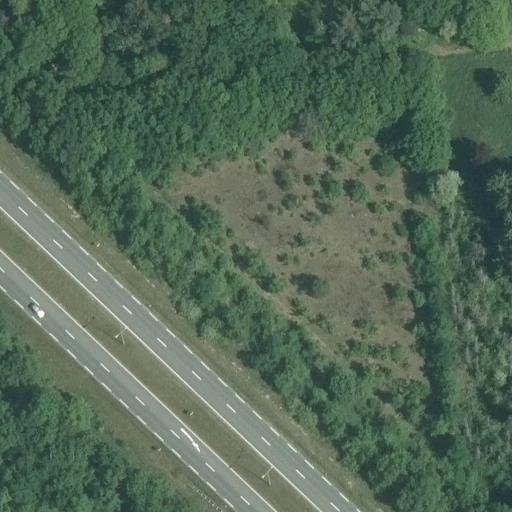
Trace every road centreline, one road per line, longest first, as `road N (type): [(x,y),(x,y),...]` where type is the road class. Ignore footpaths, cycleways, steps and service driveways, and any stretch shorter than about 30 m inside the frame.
road 1 (primary): [(340,511),(0,192)]
road 2 (primary): [(0,270),(255,511)]
